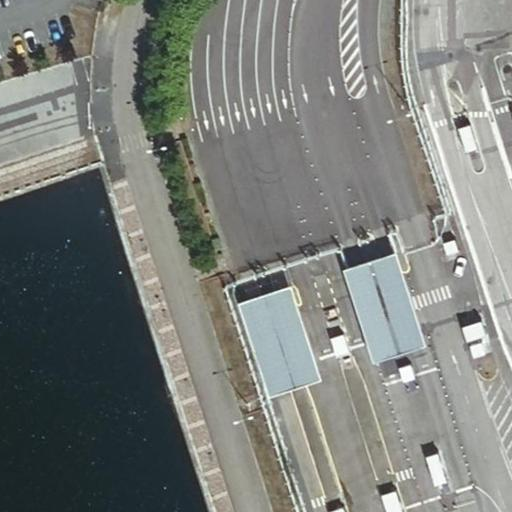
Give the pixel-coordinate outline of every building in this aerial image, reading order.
[(476,64),(463,59),(451,89),(464,94),(476,64)] [(449,224),(437,228),(444,253),(457,250),(454,239),(449,224)] [(398,251),(346,268),(375,360),(428,343),(398,251)] [(293,283),(240,300),(271,394),(323,378),(293,283)] [(328,285),(316,290),(324,309),(336,305),(328,285)]
